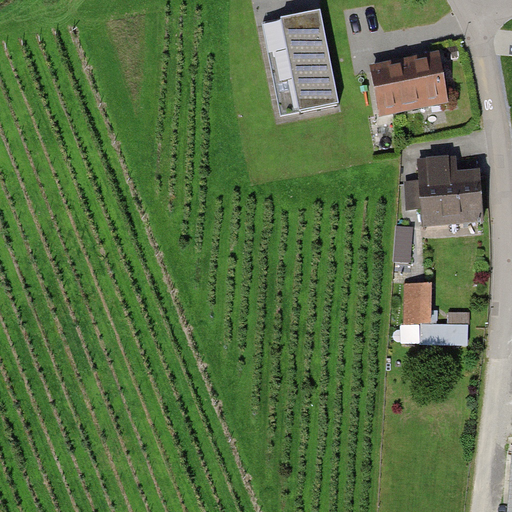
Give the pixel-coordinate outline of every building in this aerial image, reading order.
[(339,108),(320,17),(266,28),(285,119),(339,108)] [(450,106),(441,58),(372,71),(382,119),(450,106)] [(484,223),(482,176),(461,177),(460,161),(423,163),(424,178),(415,179),(417,226),(484,223)] [(406,224),(405,259),(416,259),(417,224),(406,224)] [(434,286),(407,286),(407,327),(419,327),(419,350),(471,349),(471,326),(434,326),(434,286)] [(511,511),(511,408),(505,408),(502,450),(511,450),(511,496),(510,511),(511,511)]
